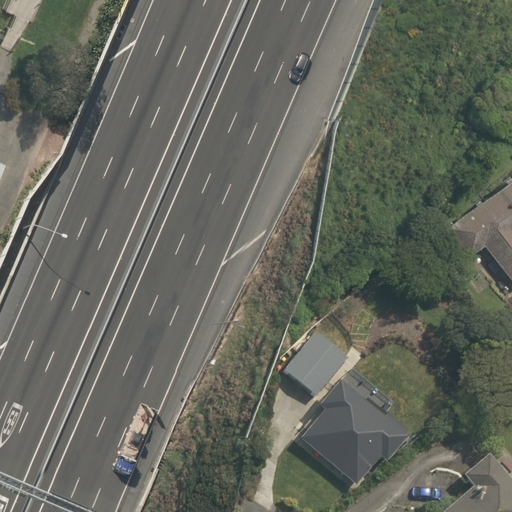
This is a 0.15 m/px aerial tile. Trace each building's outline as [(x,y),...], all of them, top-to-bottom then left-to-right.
[(0,184),(14,158),(0,151),(0,184)] [(511,160),(440,227),(464,254),(477,242),(511,280),(511,160)] [(315,335),(280,369),(306,396),(341,363),(315,335)] [(347,380),(301,432),(354,479),(400,427),(347,380)] [(511,511),(511,474),(493,453),(433,505),(438,511),(511,511)]
